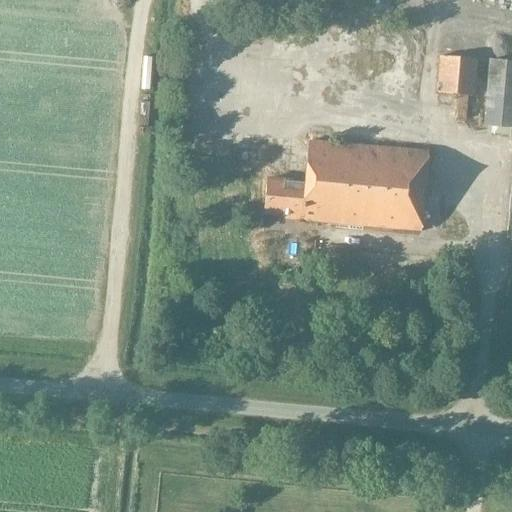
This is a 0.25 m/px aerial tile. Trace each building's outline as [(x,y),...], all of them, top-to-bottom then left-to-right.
[(235,45),(235,90),(323,91),(323,63),(344,63),(344,42),(318,42),(318,22),(302,22),(302,45),(235,45)] [(437,94),(475,97),(479,59),(439,55),(437,94)] [(483,125),(511,127),(511,61),(489,59),(483,125)] [(341,82),(343,88),(370,80),(363,60),(350,64),(355,78),(341,82)] [(426,151),(310,143),(306,183),(268,180),(264,213),(284,215),(284,218),(422,231),(426,151)]
